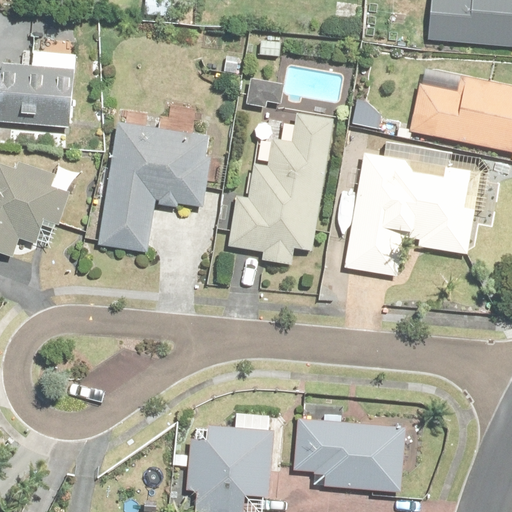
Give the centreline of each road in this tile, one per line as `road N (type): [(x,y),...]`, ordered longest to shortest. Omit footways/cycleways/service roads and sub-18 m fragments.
road 1 (residential): [(234,339),(47,335),(31,346),(19,375),(21,395),(54,424),(97,423),(171,369),(206,354)]
road 2 (residential): [(234,339),(494,362),(511,371)]
